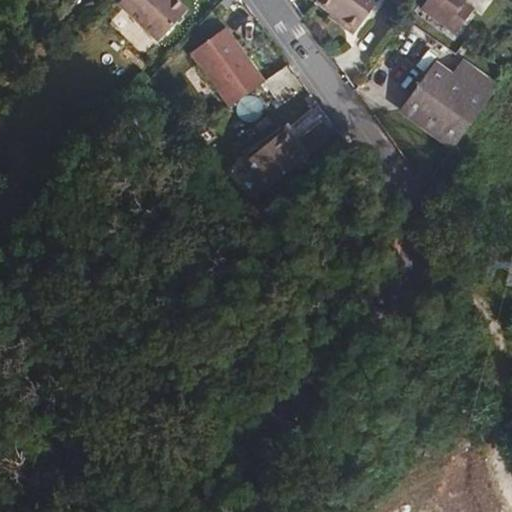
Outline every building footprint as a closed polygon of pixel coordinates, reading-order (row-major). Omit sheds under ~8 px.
[(177,0),(117,0),(117,1),(140,23),(158,38),(185,7),(177,0)] [(318,0),(317,2),(357,32),(380,0),(318,0)] [(265,80),(223,24),(188,51),(230,106),(265,80)] [(488,103),(498,88),(464,63),(453,77),(488,103)] [(402,112),(453,151),(488,103),(453,77),(436,65),(402,112)] [(251,157),(276,185),(316,148),(293,120),(270,141),(262,147),(251,157)]
